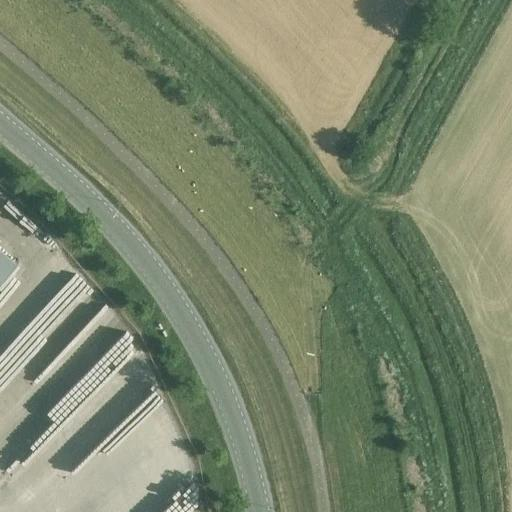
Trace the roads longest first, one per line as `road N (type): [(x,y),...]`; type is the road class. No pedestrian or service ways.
road 1 (unclassified): [(259,511),(231,411),(166,290),(89,202),(0,123)]
road 2 (track): [(458,0),(376,140)]
